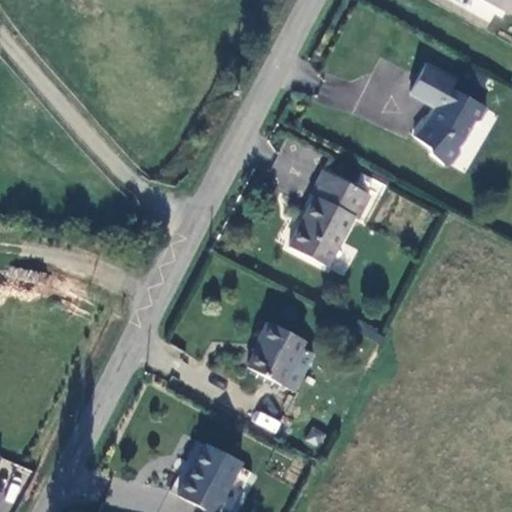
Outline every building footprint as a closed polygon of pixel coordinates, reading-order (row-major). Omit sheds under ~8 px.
[(511,0),(468,0),(509,22),(511,15),(511,0)] [(491,111),(424,70),(409,95),(434,110),(413,143),(455,169),(491,111)] [(374,193),(326,169),(285,249),(328,271),(354,220),(359,222),(374,193)] [(312,339),(264,315),(238,368),(295,397),(315,356),(306,351),(312,339)] [(251,423),(275,434),(281,421),(257,410),(251,423)] [(318,449),(326,433),(311,425),(303,441),(318,449)] [(218,511),(242,465),(199,444),(172,497),(200,511),(218,511)]
